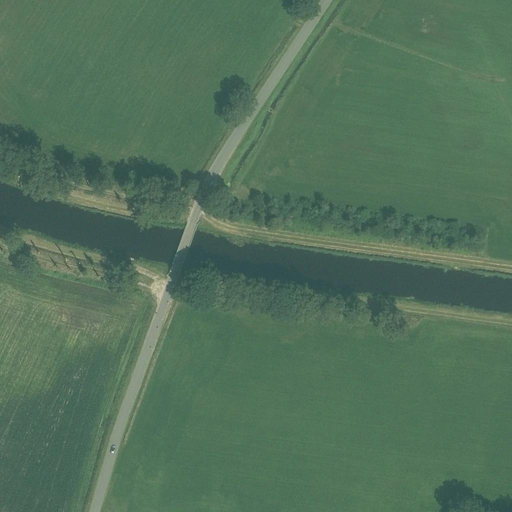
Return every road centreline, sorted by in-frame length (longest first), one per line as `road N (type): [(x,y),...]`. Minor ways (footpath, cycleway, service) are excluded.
road 1 (unclassified): [(93,511),(208,181),(326,0)]
road 2 (track): [(196,210),(0,158)]
road 3 (track): [(0,244),(170,287)]
